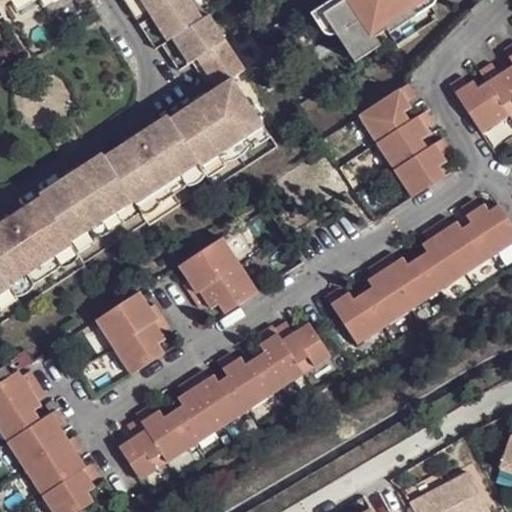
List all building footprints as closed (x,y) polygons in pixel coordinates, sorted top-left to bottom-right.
[(184,0),(126,0),(124,1),(141,27),(148,23),(184,0)] [(213,18),(201,0),(184,0),(148,23),(164,49),(182,38),(213,18)] [(331,0),(314,0),(309,4),(320,21),(330,23),(320,7),(331,0)] [(332,0),(321,7),(352,57),(399,27),(394,20),(425,0),(332,0)] [(235,78),(231,47),(213,18),(182,38),(217,89),(235,78)] [(511,41),(502,48),(511,63),(511,41)] [(511,114),(511,64),(496,74),(488,61),(476,69),(484,82),(507,118),(511,114)] [(507,118),(484,82),(476,88),(469,92),(464,85),(458,76),(443,85),(476,138),(507,118)] [(202,169),(266,128),(235,78),(217,89),(208,95),(222,117),(210,123),(197,102),(172,119),(200,166),(202,169)] [(469,92),(476,88),(471,81),(464,85),(469,92)] [(405,95),(398,83),(349,113),(365,140),(398,120),(395,115),(388,105),(397,99),(405,95)] [(208,95),(197,102),(210,123),(222,117),(208,95)] [(395,115),(403,110),(397,99),(388,105),(395,115)] [(423,124),(415,111),(398,120),(365,140),(383,171),(416,151),(412,144),(406,134),(415,129),(423,124)] [(134,204),(136,207),(200,166),(172,119),(170,115),(143,132),(155,153),(144,160),(132,140),(106,156),(134,204)] [(209,181),(273,140),(266,128),(202,169),(207,178),(209,181)] [(412,144),(421,139),(415,129),(406,134),(412,144)] [(143,132),(132,140),(144,160),(155,153),(143,132)] [(440,153),(433,142),(416,151),(383,171),(400,199),(434,178),(425,163),(432,158),(433,158),(440,153)] [(42,198),(69,243),(134,204),(106,156),(104,151),(76,169),(90,192),(79,198),(65,176),(39,192),(42,198)] [(431,171),(438,167),(433,158),(432,158),(425,163),(431,171)] [(200,166),(136,207),(141,215),(142,217),(207,178),(202,169),(200,166)] [(76,169),(65,176),(79,198),(90,192),(76,169)] [(0,272),(8,285),(72,246),(69,243),(42,198),(15,214),(28,234),(15,241),(4,222),(0,224),(0,272)] [(69,243),(72,246),(76,253),(141,215),(136,207),(134,204),(69,243)] [(467,211),(462,204),(452,210),(461,225),(483,261),(510,245),(488,210),(482,213),(471,220),(467,211)] [(471,220),(482,213),(477,205),(467,211),(471,220)] [(15,214),(4,222),(15,241),(28,234),(15,214)] [(210,221),(177,244),(186,258),(178,263),(169,268),(177,280),(228,248),(210,221)] [(419,229),(451,280),(483,261),(461,225),(450,232),(440,238),(435,230),(430,222),(419,229)] [(440,238),(450,232),(445,224),(435,230),(440,238)] [(451,280),(419,229),(404,238),(409,246),(413,253),(405,258),(401,260),(423,297),(451,280)] [(186,258),(177,244),(169,248),(178,263),(186,258)] [(8,285),(11,289),(16,297),(79,258),(76,253),(72,246),(8,285)] [(413,253),(409,246),(401,250),(405,258),(413,253)] [(228,248),(177,280),(185,293),(194,288),(201,283),(207,293),(211,300),(246,278),(228,248)] [(423,297),(401,260),(393,265),(382,271),(378,264),(373,257),(364,263),(394,314),(423,297)] [(394,314),(364,263),(354,269),(357,275),(362,283),(354,288),(345,293),(367,330),(394,314)] [(0,296),(11,289),(8,285),(0,272),(0,296)] [(126,297),(133,293),(123,278),(116,282),(126,297)] [(126,297),(116,282),(80,304),(98,332),(147,299),(140,288),(133,293),(126,297)] [(201,283),(194,288),(199,297),(207,293),(201,283)] [(11,289),(0,296),(0,310),(17,300),(16,297),(11,289)] [(367,330),(345,293),(338,297),(329,302),(325,295),(321,290),(308,297),(340,346),(367,330)] [(329,302),(338,297),(334,290),(325,295),(329,302)] [(147,299),(98,332),(117,361),(150,340),(145,331),(140,324),(148,319),(156,313),(147,299)] [(266,314),(255,321),(282,367),(310,350),(289,317),(274,326),(266,314)] [(282,367),(255,321),(252,317),(238,324),(245,334),(249,341),(241,345),(234,350),(255,384),(282,367)] [(140,324),(145,331),(153,326),(148,319),(140,324)] [(249,341),(245,334),(237,339),(241,345),(249,341)] [(234,350),(228,353),(219,358),(215,351),(210,342),(196,350),(206,366),(227,400),(255,384),(234,350)] [(219,358),(228,353),(223,346),(215,351),(219,358)] [(0,378),(19,367),(10,352),(3,357),(0,359),(0,378)] [(227,400),(206,366),(199,370),(189,376),(185,369),(179,360),(167,368),(198,418),(227,400)] [(189,376),(199,370),(195,363),(185,369),(189,376)] [(0,420),(21,408),(14,397),(9,388),(17,384),(26,379),(19,367),(0,378),(0,420)] [(198,418),(167,368),(154,375),(161,384),(166,391),(165,392),(155,397),(148,401),(169,434),(198,418)] [(9,388),(14,397),(22,392),(17,384),(9,388)] [(165,392),(160,384),(151,390),(155,397),(165,392)] [(169,434),(148,402),(142,405),(133,410),(129,402),(124,393),(110,401),(113,405),(142,451),(169,434)] [(133,410),(142,405),(137,397),(129,402),(133,410)] [(0,452),(1,455),(38,433),(29,417),(38,411),(44,409),(37,398),(21,408),(0,420),(0,452)] [(142,451),(113,405),(103,411),(112,426),(94,436),(113,468),(142,451)] [(38,433),(47,427),(38,411),(29,417),(38,433)] [(16,479),(52,458),(43,442),(53,437),(59,433),(53,423),(47,427),(38,433),(1,455),(16,479)] [(511,434),(499,469),(511,473),(511,434)] [(52,458),(61,452),(53,437),(43,442),(52,458)] [(74,461),(67,449),(61,452),(52,458),(16,479),(31,505),(65,485),(62,480),(57,471),(66,466),(74,461)] [(57,471),(62,480),(70,474),(66,466),(57,471)] [(484,511),(490,509),(470,471),(405,505),(408,511),(484,511)]
